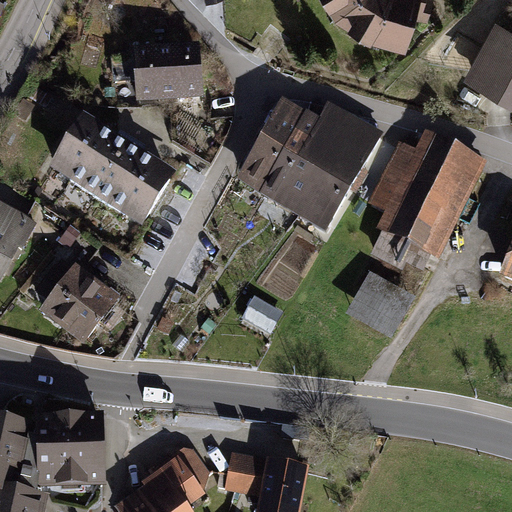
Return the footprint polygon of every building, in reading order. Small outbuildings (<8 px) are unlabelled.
[(326,0),(337,18),(368,35),(366,39),(407,50),(425,0),(326,0)] [(511,32),(497,23),(467,73),(511,98),(511,32)] [(197,50),(112,57),(114,83),(135,82),(137,105),(202,99),(197,50)] [(35,89),(29,99),(55,116),(61,106),(35,89)] [(35,109),(23,101),(14,115),(26,123),(35,109)] [(306,119),(284,106),(238,186),(260,199),(306,119)] [(331,111),(321,127),(276,207),(298,219),(352,123),(331,111)] [(321,127),(306,119),(260,199),(276,207),(321,127)] [(175,179),(84,122),(51,174),(142,231),(175,179)] [(377,137),(352,123),(298,219),(322,234),(377,137)] [(489,167),(427,137),(419,153),(402,144),(371,206),(387,214),(377,233),(383,236),(432,261),(440,264),(489,167)] [(35,228),(0,208),(0,290),(0,291),(35,228)] [(71,228),(60,244),(69,250),(80,235),(71,228)] [(432,261),(383,236),(372,259),(403,275),(407,267),(425,276),(432,261)] [(511,251),(498,284),(511,290),(511,251)] [(99,286),(77,270),(75,272),(62,263),(38,296),(49,304),(39,317),(63,335),(63,334),(99,286)] [(416,300),(371,277),(348,321),(394,344),(416,300)] [(120,302),(99,286),(63,334),(85,350),(120,302)] [(285,317),(255,300),(242,323),(272,340),(285,317)] [(102,416),(35,418),(38,490),(105,488),(102,416)] [(0,488),(16,492),(30,426),(0,420),(0,488)] [(189,511),(188,510),(206,498),(203,494),(210,475),(194,452),(184,450),(176,455),(179,459),(141,486),(144,490),(159,511),(189,511)] [(260,499),(268,463),(232,455),(225,492),(260,499)] [(301,511),(310,471),(268,463),(260,499),(257,511),(301,511)] [(16,492),(0,488),(0,511),(43,511),(47,498),(16,492)] [(159,511),(144,490),(114,510),(115,511),(159,511)]
